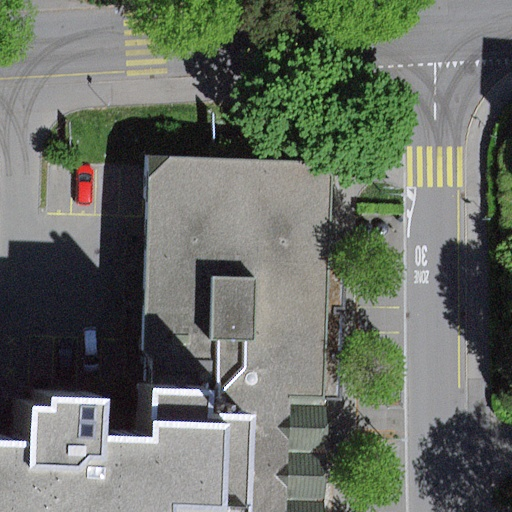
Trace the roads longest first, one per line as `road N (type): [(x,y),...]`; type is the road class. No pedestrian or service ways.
road 1 (residential): [(434,24),(437,511)]
road 2 (residential): [(434,24),(0,50)]
